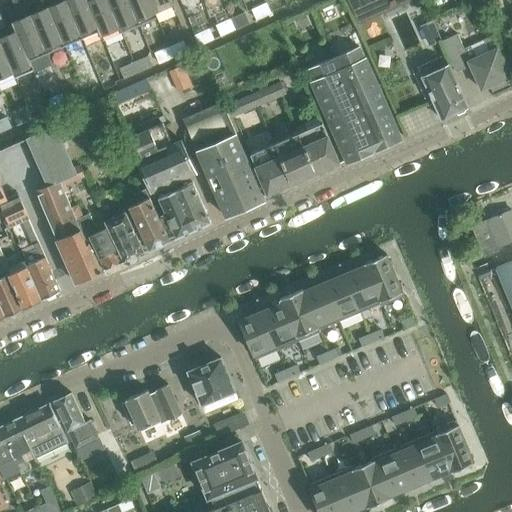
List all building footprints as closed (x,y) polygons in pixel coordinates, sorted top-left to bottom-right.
[(26,5),(24,0),(12,0),(16,9),(26,5)] [(83,40),(66,0),(48,8),(65,48),(83,40)] [(100,33),(87,2),(89,1),(88,0),(66,0),(83,40),(99,33),(100,33)] [(121,34),(106,0),(91,0),(89,1),(87,2),(100,33),(99,33),(103,42),(121,34)] [(139,27),(127,0),(106,0),(121,34),(139,27)] [(157,19),(149,0),(127,0),(139,27),(157,19)] [(176,11),(171,0),(149,0),(157,19),(176,11)] [(418,0),(349,0),(361,26),(418,0)] [(270,14),(265,4),(250,10),(255,21),(270,14)] [(65,48),(48,8),(30,15),(47,55),(65,48)] [(249,24),(244,13),(231,19),(235,30),(249,24)] [(47,55),(30,15),(13,23),(17,32),(30,63),(30,62),(47,55)] [(235,30),(231,19),(216,26),(221,36),(235,30)] [(443,41),(433,20),(422,26),(431,47),(443,41)] [(214,40),(209,29),(195,36),(200,46),(214,40)] [(17,32),(0,38),(0,41),(16,79),(34,71),(30,62),(30,63),(17,32)] [(492,89),(495,94),(511,87),(509,81),(511,79),(511,76),(495,34),(465,48),(459,34),(444,41),(458,73),(472,66),(484,93),(492,89)] [(0,85),(16,79),(0,41),(0,90),(2,95),(3,95),(0,88),(0,85)] [(188,52),(183,41),(169,47),(173,58),(188,52)] [(173,58),(169,47),(155,53),(160,64),(173,58)] [(401,139),(366,60),(364,61),(358,47),(306,70),(312,83),(311,84),(347,164),(401,139)] [(152,67),(148,56),(133,63),(138,73),(152,67)] [(445,56),(419,68),(423,78),(422,78),(441,119),(454,113),(458,115),(465,112),(467,107),(468,107),(445,56)] [(138,73),(133,63),(120,69),(125,79),(138,73)] [(287,95),(281,81),(274,84),(279,98),(287,95)] [(279,98),(274,84),(266,88),(272,101),(279,98)] [(272,101),(266,88),(259,91),(265,104),(272,101)] [(258,107),(252,94),(244,97),(250,110),(258,107)] [(250,110),(244,97),(236,100),(242,114),(250,110)] [(242,114),(236,100),(229,104),(234,117),(242,114)] [(264,199),(239,143),(221,102),(188,116),(203,148),(196,151),(225,216),(264,199)] [(0,133),(12,128),(7,117),(0,120),(0,133)] [(182,140),(174,144),(164,123),(133,137),(142,157),(137,160),(151,192),(196,173),(182,140)] [(340,163),(322,123),(298,133),(316,174),(340,163)] [(55,127),(26,140),(46,187),(60,181),(62,180),(76,174),(75,171),(74,168),(55,127)] [(316,174),(298,133),(274,144),(292,184),(316,174)] [(292,184),(274,144),(250,154),(268,195),(292,184)] [(85,239),(77,220),(60,181),(46,187),(36,192),(77,283),(102,272),(89,243),(87,244),(85,239)] [(210,223),(192,183),(181,188),(180,185),(168,190),(169,194),(187,233),(210,223)] [(169,242),(155,210),(145,189),(134,195),(138,203),(130,206),(150,250),(169,242)] [(187,233),(169,194),(159,198),(165,212),(161,214),(159,209),(155,210),(169,242),(187,233)] [(29,220),(20,199),(3,207),(12,227),(29,220)] [(511,242),(511,208),(478,223),(491,251),(511,242)] [(144,253),(127,215),(125,210),(115,214),(116,218),(106,222),(124,262),(129,264),(137,260),(139,255),(144,253)] [(123,263),(108,229),(98,233),(91,217),(82,221),(81,218),(77,220),(85,239),(91,237),(106,270),(123,263)] [(61,291),(46,257),(39,242),(34,244),(36,249),(24,254),(44,299),(61,291)] [(0,278),(0,300),(7,316),(24,308),(9,274),(11,273),(0,248),(0,276),(1,278),(0,278)] [(381,304),(382,306),(405,297),(387,254),(364,264),(365,266),(366,265),(382,303),(381,304)] [(511,261),(496,268),(511,306),(511,261)] [(345,274),(361,312),(381,304),(382,303),(366,265),(365,266),(345,274)] [(9,274),(24,308),(40,300),(25,267),(11,273),(9,274)] [(340,321),(361,312),(345,274),(324,283),(340,321)] [(319,330),(320,330),(340,321),(324,283),(304,292),(303,292),(319,330)] [(283,303),(299,341),(321,332),(320,330),(319,330),(303,292),(304,292),(303,289),(280,299),(282,303),(283,303)] [(262,312),(278,350),(299,341),(283,303),(282,303),(262,312)] [(262,312),(240,321),(256,359),(278,350),(262,312)] [(416,324),(412,316),(401,321),(404,329),(416,324)] [(373,342),(384,337),(381,330),(370,334),(373,342)] [(373,342),(370,334),(359,339),(362,347),(373,342)] [(328,352),(331,360),(342,355),(339,347),(328,352)] [(331,360),(328,352),(317,357),(320,364),(331,360)] [(235,391),(221,357),(188,371),(202,405),(235,391)] [(286,370),(289,377),(300,372),(297,365),(286,370)] [(278,382),(289,377),(286,370),(275,374),(278,382)] [(182,414),(168,384),(156,390),(156,391),(150,394),(148,389),(126,399),(127,402),(123,404),(132,424),(136,422),(139,429),(159,420),(161,424),(182,414)] [(86,422),(72,393),(54,401),(76,449),(99,438),(91,420),(86,422)] [(449,403),(446,395),(434,400),(438,407),(449,403)] [(67,440),(51,405),(18,420),(32,450),(34,455),(67,440)] [(406,420),(417,416),(414,408),(403,413),(406,420)] [(219,436),(249,424),(244,412),(215,424),(219,436)] [(395,425),(406,420),(403,413),(392,418),(395,425)] [(32,450),(18,420),(0,428),(21,474),(22,477),(31,473),(22,455),(32,450)] [(451,470),(452,472),(474,462),(457,420),(434,430),(435,432),(436,431),(452,469),(451,470)] [(364,438),(376,433),(372,426),(361,431),(364,438)] [(21,474),(0,428),(0,466),(5,478),(6,479),(8,478),(10,482),(14,480),(13,478),(21,474)] [(364,438),(361,431),(350,435),(353,443),(364,438)] [(430,478),(451,470),(452,469),(436,431),(435,432),(415,440),(430,478)] [(394,449),(409,487),(430,478),(415,440),(394,449)] [(206,511),(271,511),(262,489),(261,489),(256,477),(257,477),(242,441),(194,462),(208,497),(210,496),(216,508),(206,511)] [(322,456),(333,451),(330,444),(319,448),(322,456)] [(322,456),(319,448),(308,453),(311,461),(322,456)] [(374,460),(389,496),(409,487),(394,449),(372,458),(373,460),(374,460)] [(143,465),(159,460),(156,451),(140,455),(143,465)] [(367,505),(368,507),(390,498),(389,496),(374,460),(373,460),(353,469),(352,469),(368,505),(367,505)] [(120,480),(111,462),(89,473),(98,490),(120,480)] [(345,511),(350,511),(367,505),(368,505),(352,469),(353,469),(352,466),(331,476),(345,511)] [(345,511),(331,476),(309,485),(320,511),(345,511)] [(91,483),(72,492),(78,505),(97,497),(91,483)] [(47,503),(37,508),(38,511),(60,511),(50,487),(49,487),(41,491),(47,503)] [(124,511),(133,508),(129,500),(118,505),(120,511),(124,511)]
